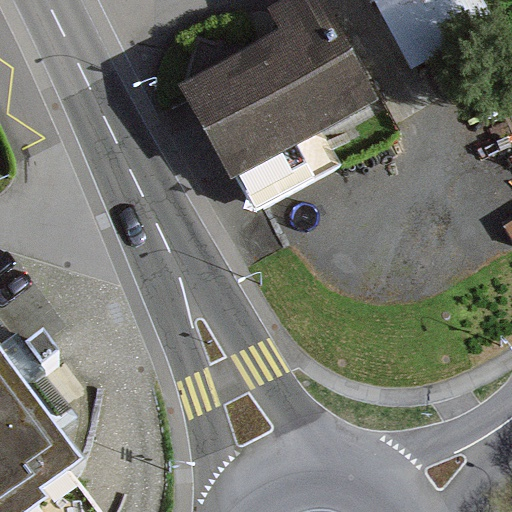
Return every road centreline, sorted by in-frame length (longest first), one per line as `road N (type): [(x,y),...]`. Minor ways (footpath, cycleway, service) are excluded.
road 1 (secondary): [(265,486),(161,231)]
road 2 (secondary): [(161,231),(47,0)]
road 3 (residential): [(0,227),(118,255),(161,231)]
road 4 (residential): [(511,399),(360,478)]
